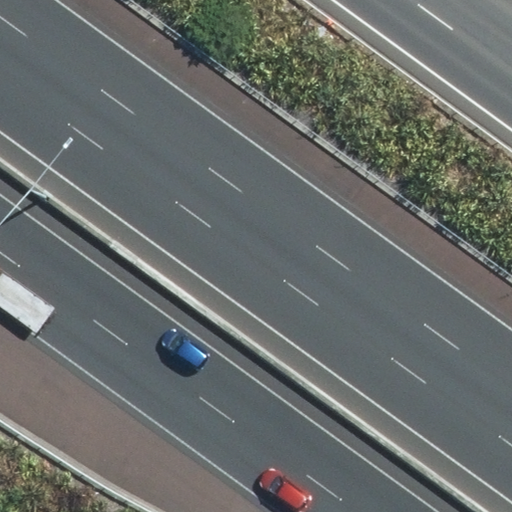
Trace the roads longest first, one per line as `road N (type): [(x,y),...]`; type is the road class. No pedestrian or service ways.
road 1 (motorway): [(11,0),(511,370)]
road 2 (motorway): [(406,511),(0,215)]
road 3 (motorway): [(399,0),(511,79)]
